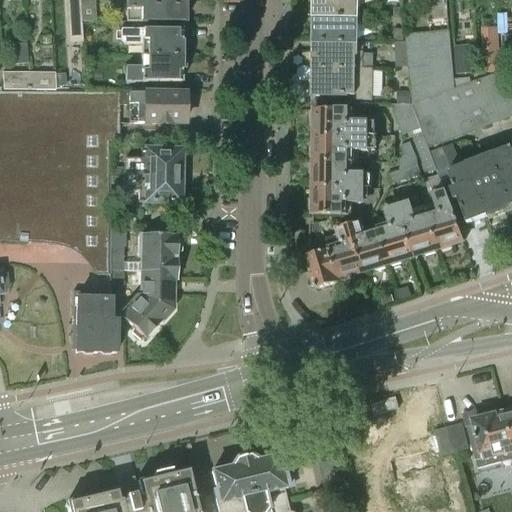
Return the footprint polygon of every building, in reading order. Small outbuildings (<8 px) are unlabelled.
[(81,24),(80,7),(79,0),(65,0),(67,25),(81,24)] [(79,0),(80,7),(81,24),(95,23),(101,23),(101,19),(95,19),(95,0),(99,0),(79,0)] [(125,0),(126,0),(118,1),(118,23),(125,23),(125,24),(184,24),(184,0),(125,0)] [(357,17),(356,0),(315,0),(315,17),(357,17)] [(356,43),(357,17),(315,17),(315,20),(315,42),(356,43)] [(498,28),(481,29),(483,68),(500,67),(498,28)] [(180,32),(120,31),(120,33),(115,33),(115,41),(120,41),(120,42),(123,46),(140,47),(140,58),(146,58),(183,58),(183,44),(180,41),(180,32)] [(404,42),(404,31),(395,31),(395,42),(404,42)] [(405,36),(406,43),(408,68),(412,107),(455,91),(450,45),(449,32),(405,36)] [(503,64),(511,63),(511,39),(502,40),(503,64)] [(356,43),(315,42),(315,46),(314,69),(356,69),(363,69),(364,53),(359,53),(359,58),(356,58),(356,43)] [(408,68),(406,43),(394,44),(395,69),(408,68)] [(27,65),(26,45),(14,46),(15,65),(27,65)] [(457,76),(476,74),(473,46),(454,48),(457,76)] [(183,71),(183,58),(146,58),(146,69),(125,68),(125,84),(179,84),(179,74),(183,71)] [(511,68),(479,81),(455,91),(412,107),(421,130),(422,133),(428,148),(511,116),(511,68)] [(363,69),(356,69),(314,69),(314,96),(347,97),(347,103),(372,103),(373,69),(363,69)] [(2,90),(36,91),(36,75),(2,74),(2,90)] [(36,75),(36,91),(55,91),(54,75),(36,75)] [(65,87),(65,76),(55,77),(56,88),(65,87)] [(0,241),(54,246),(57,245),(60,244),(63,243),(65,241),(67,239),(68,236),(69,233),(77,129),(106,129),(106,130),(119,131),(119,128),(119,125),(119,94),(55,94),(0,92),(0,241)] [(119,92),(119,106),(130,106),(130,125),(183,126),(183,111),(183,100),(183,96),(130,94),(129,92),(119,92)] [(398,106),(410,106),(410,94),(398,94),(398,106)] [(410,107),(396,106),(391,106),(402,137),(421,130),(412,107),(410,107)] [(348,122),(348,110),(314,110),(314,113),(312,114),(312,124),(314,125),(314,137),(375,138),(376,122),(348,122)] [(422,133),(412,137),(423,165),(422,166),(425,176),(437,172),(430,154),(428,148),(422,133)] [(375,138),(314,137),(314,149),(311,150),(311,160),(314,162),(314,163),(348,164),(348,151),(375,151),(375,138)] [(399,172),(418,167),(417,161),(410,144),(400,148),(404,157),(400,158),(399,172)] [(448,173),(458,200),(467,225),(511,207),(511,149),(511,148),(493,155),(466,165),(466,166),(451,172),(448,173)] [(442,149),(430,154),(437,172),(439,177),(448,173),(451,172),(448,163),(442,149)] [(111,168),(111,177),(124,177),(124,178),(180,179),(181,167),(183,164),(183,157),(181,155),(181,152),(143,151),(140,151),(140,162),(125,162),(124,169),(111,168)] [(314,178),(313,189),(364,190),(364,176),(347,176),(348,164),(314,163),(314,166),(311,167),(311,176),(314,178)] [(421,177),(418,167),(399,172),(388,176),(392,186),(421,177)] [(124,177),(111,177),(111,185),(124,185),(124,193),(138,193),(138,204),(179,205),(180,202),(182,200),(182,192),(180,189),(180,179),(124,178),(124,177)] [(364,190),(313,189),(313,201),(311,202),(310,212),(313,213),(313,216),(347,217),(347,203),(363,203),(364,190)] [(437,214),(427,216),(438,250),(439,250),(441,252),(450,249),(451,246),(463,242),(458,228),(452,213),(444,192),(431,196),(437,214)] [(435,251),(438,250),(427,216),(415,221),(409,203),(397,207),(413,258),(423,255),(425,257),(434,254),(435,251)] [(401,261),(413,258),(397,207),(384,211),(389,228),(378,231),(388,265),(389,265),(391,267),(400,264),(401,261)] [(385,266),(388,265),(378,231),(365,235),(361,222),(349,226),(363,273),(373,270),(375,272),(385,269),(385,266)] [(314,224),(311,225),(311,234),(324,234),(321,223),(314,224)] [(350,277),(363,273),(349,226),(336,230),(339,240),(327,244),(328,248),(338,281),(339,280),(341,282),(350,280),(350,277)] [(111,231),(111,273),(123,273),(123,263),(124,231),(111,231)] [(139,273),(139,276),(166,276),(166,282),(176,282),(177,282),(177,254),(182,252),(182,243),(178,241),(177,237),(138,236),(137,260),(139,260),(139,264),(123,263),(123,273),(139,273)] [(338,281),(328,248),(315,251),(316,255),(310,257),(309,272),(308,287),(314,287),(315,291),(338,284),(337,281),(338,281)] [(111,273),(111,285),(123,286),(123,273),(111,273)] [(173,282),(176,282),(166,282),(166,276),(139,276),(138,292),(118,316),(134,330),(132,334),(139,340),(144,339),(145,340),(172,310),(173,282)] [(75,352),(75,356),(77,356),(77,354),(115,354),(116,323),(110,323),(110,299),(88,299),(88,294),(72,294),(70,351),(75,352)] [(511,462),(511,436),(505,411),(485,417),(484,413),(464,418),(468,433),(479,471),(494,467),(511,462)] [(449,430),(454,453),(468,450),(462,427),(449,430)] [(286,511),(285,503),(288,502),(291,501),(285,476),(281,477),(277,458),(257,463),(256,461),(249,457),(235,460),(231,467),(231,468),(211,473),(215,493),(212,494),(216,511),(286,511)] [(199,511),(189,470),(136,483),(137,484),(116,489),(117,491),(99,495),(97,485),(81,500),(65,504),(66,511),(199,511)]
